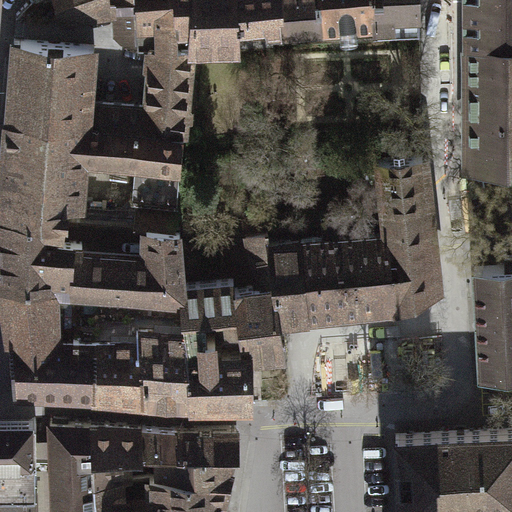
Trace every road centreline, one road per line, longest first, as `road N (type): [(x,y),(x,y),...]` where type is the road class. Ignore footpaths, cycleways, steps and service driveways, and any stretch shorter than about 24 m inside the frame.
road 1 (residential): [(439,0),(440,143),(456,321)]
road 2 (residential): [(0,398),(267,415)]
road 3 (residential): [(314,412),(312,332),(456,321)]
road 4 (residential): [(456,321),(462,405),(348,411)]
